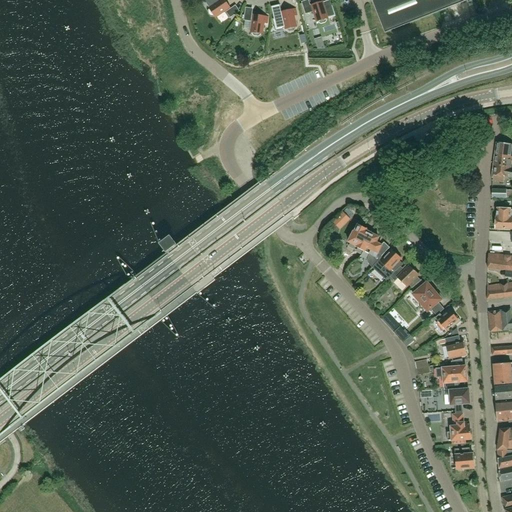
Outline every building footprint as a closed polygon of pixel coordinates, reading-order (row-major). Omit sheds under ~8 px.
[(230,8),(224,0),(216,0),(218,2),(209,8),(210,10),(209,10),(208,13),(211,17),(213,17),(214,16),(216,18),(230,8)] [(311,5),(310,5),(309,1),(302,3),(306,14),(313,12),(316,22),(318,21),(319,22),(321,24),(325,22),(327,20),(326,19),(328,18),(328,17),(335,15),(329,0),(326,1),(311,5)] [(385,33),(468,0),(375,0),(373,1),(377,13),(385,33)] [(297,15),(296,9),(281,13),(285,30),(287,29),(287,30),(290,32),(294,31),(295,29),(295,27),(297,27),(295,16),(297,15)] [(267,24),(268,17),(253,15),(250,32),(253,33),(252,34),(254,36),(258,37),(260,35),(261,34),(263,34),(264,23),(267,24)] [(274,29),(281,26),(278,18),(271,21),(274,29)] [(494,155),(511,158),(511,157),(511,145),(496,142),(494,155)] [(511,158),(494,155),(493,165),(511,168),(511,158)] [(511,168),(493,165),(492,174),(492,180),(503,182),(504,177),(511,178),(511,168)] [(506,198),(506,190),(506,188),(500,187),(500,190),(492,189),(492,197),(506,198)] [(511,210),(510,211),(511,209),(497,209),(496,217),(495,229),(511,229),(511,210)] [(343,212),(339,216),(346,222),(349,218),(343,212)] [(357,246),(356,247),(364,251),(369,241),(368,241),(372,233),(366,230),(367,229),(359,224),(355,232),(354,232),(353,234),(352,234),(351,234),(350,234),(349,235),(348,236),(348,237),(348,238),(349,240),(349,241),(357,246)] [(367,260),(368,262),(369,265),(372,267),(382,257),(381,256),(387,250),(389,247),(384,242),(381,245),(376,243),(379,237),(372,233),(368,241),(369,241),(364,251),(369,254),(368,256),(368,258),(367,260)] [(159,243),(198,294),(209,285),(170,234),(159,243)] [(400,266),(401,267),(403,264),(402,264),(399,261),(401,258),(399,257),(400,257),(400,256),(397,254),(396,254),(392,250),(384,259),(382,257),(372,267),(372,268),(372,267),(374,269),(386,280),(390,277),(400,266)] [(511,270),(511,256),(489,254),(488,268),(511,270)] [(400,266),(390,277),(395,282),(398,279),(406,287),(409,285),(412,288),(420,280),(417,277),(419,275),(409,266),(406,269),(404,267),(403,269),(401,267),(400,266)] [(135,273),(128,278),(160,322),(167,316),(135,273)] [(420,280),(412,288),(416,292),(413,294),(427,311),(441,300),(427,283),(425,284),(421,280),(420,280)] [(511,282),(487,286),(487,299),(511,296),(511,282)] [(503,330),(503,331),(511,329),(511,318),(511,319),(510,309),(501,310),(504,330),(503,330)] [(440,314),(435,318),(436,319),(446,330),(458,320),(457,318),(457,317),(455,315),(454,315),(450,310),(442,317),(440,314)] [(489,312),(490,332),(502,331),(501,310),(489,312)] [(398,336),(403,341),(410,336),(405,330),(398,336)] [(411,336),(403,342),(407,347),(415,340),(411,336)] [(466,355),(463,342),(460,343),(458,337),(440,341),(440,344),(445,343),(449,359),(466,355)] [(417,369),(428,367),(427,359),(415,362),(417,369)] [(444,388),(455,387),(459,387),(458,382),(467,381),(465,366),(462,366),(462,359),(451,361),(452,366),(458,365),(458,367),(436,369),(437,378),(443,377),(444,388)] [(494,375),(511,373),(511,370),(511,363),(493,364),(494,375)] [(430,373),(429,366),(428,367),(417,369),(416,369),(417,376),(430,373)] [(511,373),(494,375),(495,385),(511,383),(511,380),(511,376),(511,373)] [(511,385),(495,387),(496,400),(511,398),(511,385)] [(455,387),(444,388),(444,395),(450,395),(451,405),(469,403),(468,389),(455,390),(455,387)] [(497,411),(511,409),(511,400),(496,402),(497,411)] [(511,409),(497,411),(498,422),(511,420),(511,409)] [(426,426),(448,425),(448,414),(426,415),(426,426)] [(451,440),(451,441),(454,440),(454,445),(467,444),(467,439),(471,439),(470,425),(467,425),(467,422),(463,423),(463,414),(452,414),(453,426),(450,426),(451,432),(447,433),(448,440),(451,440)] [(500,430),(498,450),(507,449),(510,428),(500,430)] [(456,469),(458,469),(474,468),(473,454),(470,454),(469,448),(463,449),(463,444),(454,445),(456,469)] [(511,450),(507,450),(507,449),(498,450),(499,469),(511,466),(511,450)] [(511,466),(499,470),(500,481),(511,478),(511,466)] [(505,510),(511,507),(511,494),(502,497),(505,510)]
